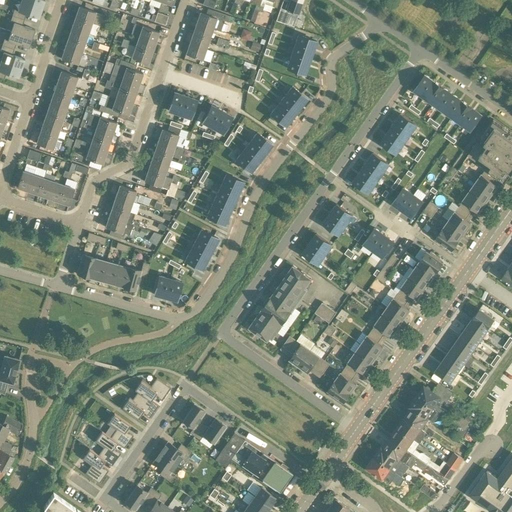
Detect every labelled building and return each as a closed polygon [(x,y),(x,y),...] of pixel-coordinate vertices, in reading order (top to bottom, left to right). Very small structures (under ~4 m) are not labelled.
[(45,0),(43,0),(21,0),(21,2),(42,9),(45,0)] [(215,0),(204,0),(202,5),(213,9),(213,8),(215,0)] [(276,9),(279,0),(261,0),(260,5),(258,11),(262,12),(264,4),(267,5),(267,6),(276,9)] [(283,0),(276,21),(294,27),(303,0),(289,0),(289,2),(283,0)] [(14,10),(12,16),(24,20),(26,14),(39,19),(42,9),(21,2),(18,11),(14,10)] [(75,18),(92,24),(96,13),(79,8),(75,18)] [(221,32),(224,21),(227,22),(229,17),(217,13),(207,10),(205,15),(200,13),(196,24),(213,29),(221,32)] [(154,21),(165,25),(168,16),(157,12),(156,16),(154,21)] [(14,23),(11,32),(32,39),(35,30),(22,26),(24,20),(12,16),(10,22),(14,23)] [(92,24),(75,18),(72,28),(89,34),(92,24)] [(159,33),(142,27),(135,24),(131,34),(139,37),(155,43),(159,33)] [(213,29),(196,24),(193,34),(209,40),(213,29)] [(89,34),(72,28),(68,38),(85,44),(89,34)] [(243,29),(240,38),(248,41),(251,32),(243,29)] [(4,40),(2,46),(14,50),(16,44),(29,48),(32,39),(11,32),(8,41),(4,40)] [(189,44),(205,50),(206,49),(209,40),(193,34),(189,44)] [(297,35),(294,46),(313,53),(317,42),(297,35)] [(152,54),(155,43),(139,37),(135,48),(152,54)] [(85,44),(68,38),(65,49),(81,55),(85,44)] [(252,42),(250,49),(257,52),(260,45),(252,42)] [(202,60),(205,50),(189,44),(185,55),(202,60)] [(4,53),(1,61),(22,69),(25,59),(12,55),(14,50),(2,46),(0,51),(4,53)] [(310,64),(313,53),(294,46),(290,57),(310,64)] [(148,64),(152,54),(135,48),(131,58),(148,64)] [(61,59),(78,65),(81,55),(65,49),(61,59)] [(306,74),(310,64),(290,57),(286,68),(306,74)] [(111,74),(122,79),(139,84),(142,74),(134,71),(136,65),(116,58),(111,74)] [(0,63),(0,77),(4,79),(6,74),(19,78),(22,69),(1,61),(0,63)] [(217,65),(210,62),(208,68),(216,71),(217,65)] [(57,82),(74,88),(78,78),(61,72),(57,82)] [(424,98),(435,82),(425,75),(414,91),(424,98)] [(135,95),(139,84),(122,79),(119,89),(135,95)] [(74,88),(57,82),(54,92),(71,98),(74,88)] [(433,104),(444,88),(435,82),(424,98),(433,104)] [(291,87),(284,96),(285,96),(300,108),(300,109),(307,100),(291,87)] [(442,111),(453,95),(444,88),(433,104),(442,111)] [(132,105),(135,95),(119,89),(115,98),(107,96),(107,97),(132,105)] [(93,91),(91,98),(99,101),(102,94),(93,91)] [(71,98),(54,92),(50,103),(67,109),(71,98)] [(174,93),(168,111),(179,115),(186,96),(174,93)] [(452,117),(463,102),(453,95),(442,111),(452,117)] [(186,96),(179,115),(191,118),(197,100),(186,96)] [(285,96),(278,105),(293,117),(300,108),(285,96)] [(132,105),(107,97),(104,106),(100,105),(98,110),(118,117),(127,120),(128,116),(132,105)] [(461,124),(472,108),(463,101),(463,102),(452,117),(461,124)] [(67,109),(50,103),(47,113),(64,119),(67,109)] [(211,105),(202,122),(212,128),(222,111),(211,105)] [(278,105),(270,114),(285,126),(293,117),(278,105)] [(0,106),(0,118),(6,121),(9,110),(0,106)] [(87,106),(85,112),(83,119),(82,118),(81,122),(87,124),(96,127),(96,128),(113,133),(116,123),(100,117),(92,114),(93,108),(87,106)] [(471,131),(482,115),(472,108),(461,124),(471,131)] [(222,111),(212,128),(223,134),(232,117),(222,111)] [(60,129),(64,119),(47,113),(43,123),(60,129)] [(417,125),(401,114),(394,124),(410,135),(417,125)] [(486,169),(496,177),(505,183),(511,174),(511,173),(511,132),(510,131),(493,120),(481,137),(486,141),(482,146),(477,143),(467,156),(486,169)] [(60,129),(43,123),(40,134),(56,140),(60,129)] [(410,135),(394,124),(387,133),(403,144),(410,135)] [(162,130),(158,140),(174,146),(182,148),(186,138),(189,139),(191,134),(188,133),(187,132),(180,130),(169,126),(167,132),(162,130)] [(113,133),(96,128),(93,138),(109,144),(113,133)] [(257,133),(250,142),(265,154),(272,145),(257,133)] [(403,144),(387,133),(381,143),(396,154),(403,144)] [(56,140),(40,134),(36,144),(53,150),(56,140)] [(93,138),(89,149),(106,154),(109,144),(93,138)] [(158,140),(155,151),(171,156),(179,159),(184,161),(185,157),(183,156),(185,149),(182,148),(174,146),(158,140)] [(250,142),(243,151),(258,163),(265,154),(250,142)] [(102,165),(106,154),(89,149),(85,159),(102,165)] [(30,150),(27,158),(25,164),(28,165),(30,159),(38,162),(41,154),(30,150)] [(155,151),(151,161),(167,167),(171,156),(155,151)] [(243,151),(235,160),(251,172),(258,163),(243,151)] [(389,164),(373,153),(367,163),(382,174),(389,164)] [(151,161),(148,171),(164,177),(164,176),(167,167),(151,161)] [(89,169),(77,165),(71,163),(68,172),(66,177),(70,179),(72,173),(74,174),(75,171),(87,175),(89,169)] [(382,174),(367,163),(360,172),(376,183),(382,174)] [(447,173),(451,168),(445,164),(442,169),(447,173)] [(463,164),(459,170),(463,173),(467,167),(463,164)] [(452,167),(446,176),(451,180),(457,171),(452,167)] [(482,174),(475,183),(491,195),(498,186),(492,182),(496,177),(486,169),(482,174)] [(148,171),(144,182),(151,184),(160,187),(168,189),(170,182),(171,180),(172,179),(168,178),(164,176),(164,177),(148,171)] [(27,192),(33,175),(23,172),(17,188),(27,192)] [(376,183),(360,172),(353,182),(369,193),(376,183)] [(226,174),(221,185),(239,193),(243,182),(226,174)] [(38,195),(43,179),(33,175),(27,192),(38,195)] [(171,180),(170,182),(176,184),(177,181),(179,177),(173,175),(172,179),(171,180)] [(54,182),(43,179),(38,195),(48,199),(54,182)] [(58,202),(64,186),(54,182),(48,199),(58,202)] [(485,204),(491,195),(475,183),(469,192),(485,204)] [(221,185),(216,195),(234,203),(239,193),(221,185)] [(64,186),(58,202),(69,206),(74,189),(64,186)] [(119,186),(116,196),(132,202),(133,201),(137,202),(148,205),(150,199),(139,195),(138,197),(135,195),(136,192),(119,186)] [(402,211),(413,195),(403,188),(392,204),(402,211)] [(177,190),(174,198),(181,200),(182,201),(185,193),(177,190)] [(462,202),(459,207),(469,214),(473,209),(478,213),(485,204),(469,192),(462,202)] [(216,195),(212,206),(229,214),(234,203),(216,195)] [(412,217),(423,202),(413,195),(402,211),(412,217)] [(116,196),(112,207),(134,214),(129,212),(132,202),(116,196)] [(171,199),(168,208),(175,210),(178,201),(171,199)] [(430,202),(423,212),(431,218),(439,208),(430,202)] [(353,216),(337,205),(330,214),(346,226),(353,216)] [(212,206),(207,217),(224,225),(229,214),(212,206)] [(112,207),(109,217),(131,225),(132,225),(133,225),(134,221),(132,220),(134,214),(112,207)] [(455,212),(449,221),(465,232),(471,223),(466,219),(469,214),(459,207),(455,212)] [(346,226),(330,214),(323,224),(339,235),(346,226)] [(109,217),(105,228),(111,230),(109,235),(122,240),(125,234),(127,235),(129,235),(132,228),(131,228),(132,225),(131,225),(109,217)] [(459,241),(465,232),(449,221),(443,230),(442,229),(442,230),(459,241)] [(373,251),(384,235),(375,228),(364,244),(373,251)] [(201,230),(196,240),(213,249),(218,239),(201,230)] [(459,241),(442,230),(435,239),(438,241),(437,243),(445,248),(446,246),(452,251),(459,241)] [(151,240),(154,241),(155,239),(159,240),(161,233),(153,231),(151,240)] [(89,233),(87,240),(99,243),(101,236),(94,234),(89,233)] [(332,245),(316,234),(310,244),(325,255),(332,245)] [(384,235),(373,251),(383,258),(394,242),(384,235)] [(196,240),(190,250),(208,259),(213,249),(196,240)] [(325,255),(310,244),(303,253),(318,265),(325,255)] [(190,250),(185,261),(202,270),(208,259),(190,250)] [(429,253),(427,251),(420,261),(437,272),(443,263),(437,259),(439,257),(431,252),(429,253)] [(83,255),(77,274),(89,277),(94,258),(83,255)] [(398,258),(393,255),(386,264),(391,267),(398,258)] [(94,258),(89,277),(101,281),(106,261),(94,258)] [(106,261),(101,281),(112,284),(118,265),(106,261)] [(436,273),(437,272),(420,261),(414,269),(430,281),(436,273)] [(129,268),(124,287),(136,290),(140,277),(146,278),(149,264),(143,263),(141,271),(129,268)] [(385,276),(391,267),(386,264),(380,272),(377,277),(376,278),(384,283),(388,278),(385,276)] [(118,265),(112,284),(124,287),(129,268),(118,265)] [(261,336),(267,341),(270,337),(272,339),(282,324),(283,324),(291,312),(307,290),(304,289),(311,279),(293,267),(271,298),(262,310),(250,328),(255,332),(254,334),(260,338),(261,336)] [(511,271),(507,268),(501,277),(511,284),(511,271)] [(414,269),(408,279),(424,290),(430,281),(414,269)] [(159,276),(154,295),(165,298),(170,279),(159,276)] [(170,279),(165,298),(177,301),(182,282),(170,279)] [(417,299),(424,290),(408,279),(401,288),(398,293),(409,300),(412,296),(417,299)] [(345,288),(349,284),(344,280),(341,285),(345,288)] [(357,285),(352,282),(345,291),(350,294),(357,285)] [(389,291),(383,302),(389,305),(395,294),(389,291)] [(394,298),(388,307),(404,318),(410,309),(405,306),(409,300),(398,293),(394,298)] [(336,313),(322,303),(315,313),(329,323),(336,313)] [(397,327),(404,318),(388,307),(381,316),(397,327)] [(479,309),(472,318),(489,330),(495,321),(479,309)] [(397,327),(381,316),(375,326),(371,331),(382,338),(385,333),(391,337),(397,327)] [(466,327),(482,338),(489,330),(472,318),(466,327)] [(328,325),(324,332),(331,337),(336,330),(328,325)] [(460,336),(476,347),(482,338),(466,327),(460,336)] [(368,336),(361,345),(377,356),(384,347),(378,343),(382,338),(371,331),(368,336)] [(282,346),(289,351),(296,340),(290,336),(282,346)] [(469,356),(470,356),(476,347),(460,336),(454,344),(454,345),(469,356)] [(327,343),(333,348),(337,342),(331,337),(327,343)] [(294,354),(290,360),(299,366),(311,350),(301,344),(296,340),(289,351),(294,354)] [(371,365),(377,356),(361,345),(355,353),(371,365)] [(469,356),(454,345),(448,354),(463,365),(469,356)] [(320,357),(311,350),(299,366),(308,373),(312,368),(317,371),(325,361),(320,357)] [(371,365),(355,353),(348,363),(345,368),(355,375),(359,370),(364,374),(371,365)] [(441,362),(458,374),(464,365),(463,365),(448,354),(447,353),(441,362)] [(13,382),(15,373),(16,369),(19,360),(18,359),(18,360),(5,356),(4,355),(4,356),(0,372),(0,392),(4,395),(8,382),(12,383),(13,383),(13,382)] [(325,361),(317,371),(322,375),(330,364),(325,361)] [(458,374),(441,362),(435,371),(451,382),(458,374)] [(341,373),(335,382),(334,381),(334,382),(351,393),(357,384),(352,380),(355,375),(345,368),(341,373)] [(162,401),(171,388),(156,378),(151,386),(142,380),(135,390),(138,392),(150,401),(151,400),(154,396),(155,395),(158,397),(157,398),(162,401)] [(344,403),(351,393),(334,382),(328,391),(330,393),(329,395),(337,400),(338,399),(344,403)] [(440,413),(459,426),(464,430),(470,423),(460,416),(457,418),(440,407),(445,400),(446,402),(452,394),(438,384),(432,392),(430,390),(430,389),(427,387),(426,387),(424,386),(417,397),(440,413)] [(158,406),(151,400),(150,401),(138,392),(132,399),(129,397),(122,407),(138,419),(142,413),(142,412),(145,414),(145,415),(149,418),(158,406)] [(417,397),(409,407),(411,408),(427,419),(433,423),(440,413),(417,397)] [(195,437),(203,425),(198,422),(205,412),(194,404),(183,421),(193,428),(190,433),(195,437)] [(420,429),(427,419),(411,408),(405,418),(420,429)] [(117,443),(124,448),(133,436),(129,433),(128,433),(125,431),(130,425),(114,414),(107,424),(116,430),(110,438),(117,443)] [(6,417),(4,420),(0,418),(0,449),(14,457),(18,448),(1,441),(7,429),(18,434),(22,425),(6,417)] [(420,429),(405,418),(398,428),(419,443),(426,433),(422,430),(420,429)] [(203,425),(195,437),(200,440),(203,435),(214,443),(225,426),(215,419),(208,429),(203,425)] [(422,430),(426,433),(431,437),(435,432),(425,425),(422,430)] [(470,442),(474,437),(464,430),(459,426),(455,431),(470,442)] [(415,449),(419,443),(398,428),(390,438),(427,464),(431,458),(423,452),(419,453),(415,449)] [(116,451),(113,449),(114,448),(117,443),(110,438),(102,431),(94,441),(103,448),(98,455),(105,460),(105,461),(112,466),(121,453),(117,450),(116,451)] [(390,438),(383,448),(409,466),(411,468),(414,464),(424,471),(432,477),(444,485),(448,479),(435,470),(427,464),(390,438)] [(229,439),(215,459),(226,467),(232,459),(262,479),(261,480),(275,489),(279,491),(280,492),(293,474),(244,440),(240,446),(229,439)] [(160,452),(177,464),(184,454),(189,457),(192,452),(181,444),(177,449),(167,442),(160,452)] [(374,457),(401,477),(404,473),(409,466),(383,448),(382,447),(374,457)] [(0,478),(5,473),(13,458),(14,457),(0,449),(0,478)] [(101,465),(105,461),(105,460),(98,455),(89,449),(82,459),(91,465),(85,473),(99,483),(108,471),(104,468),(101,466),(101,465)] [(177,464),(160,452),(153,462),(163,469),(159,474),(171,482),(174,477),(169,474),(177,464)] [(456,470),(463,460),(453,452),(446,462),(453,467),(453,468),(455,469),(456,470)] [(404,479),(401,477),(374,457),(367,467),(368,468),(368,470),(371,472),(373,471),(375,473),(375,474),(377,475),(390,484),(392,480),(399,486),(404,479)] [(487,470),(470,495),(493,511),(511,511),(511,459),(498,478),(487,470)] [(453,468),(446,462),(446,463),(442,460),(438,467),(435,470),(448,479),(455,469),(453,468)] [(407,489),(411,484),(405,479),(401,484),(407,489)] [(432,499),(437,494),(423,484),(419,490),(432,499)] [(137,485),(125,502),(136,509),(143,499),(148,503),(156,491),(151,488),(147,493),(137,485)] [(276,498),(261,487),(255,496),(270,507),(276,498)] [(161,495),(156,491),(148,503),(153,506),(148,511),(163,511),(167,507),(157,500),(161,495)] [(47,511),(80,511),(53,493),(43,507),(48,511),(47,511)] [(193,500),(187,495),(182,501),(189,506),(193,500)] [(265,511),(270,507),(255,496),(248,505),(258,511),(265,511)] [(325,511),(353,511),(349,508),(348,508),(336,500),(334,500),(325,511)]
